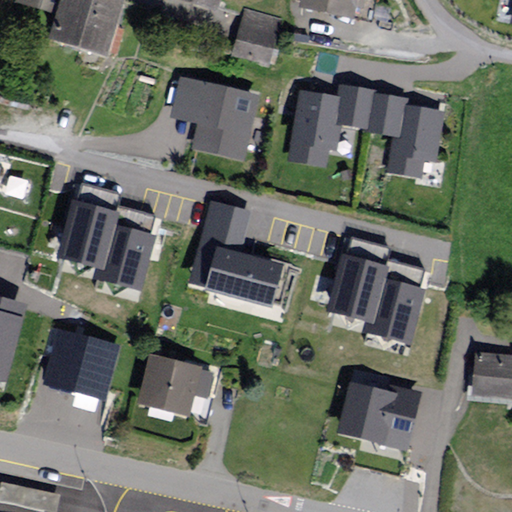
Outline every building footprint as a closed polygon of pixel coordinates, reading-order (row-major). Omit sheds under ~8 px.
[(121,4),(108,0),(11,0),(9,7),(45,19),(37,45),(101,65),(121,4)] [(172,0),(217,14),(221,0),(172,0)] [(294,0),(300,1),(299,9),(354,21),(356,9),(365,10),(366,0),(294,0)] [(282,18),(244,7),(231,57),(270,67),(282,18)] [(260,97),(180,78),(170,119),(196,126),(191,150),(245,162),(260,97)] [(287,162),(326,169),(329,153),(338,154),(342,128),(368,133),(375,94),(375,92),(339,86),(337,98),(300,92),(287,162)] [(387,174),(422,179),(425,163),(436,165),(445,114),(407,107),(408,99),(375,94),(368,133),(368,135),(392,140),(387,174)] [(253,212),(210,200),(186,286),(272,310),(284,267),(241,256),(253,212)] [(119,215),(71,201),(57,260),(97,271),(104,273),(117,227),(119,215)] [(117,227),(104,273),(97,271),(95,281),(141,294),(156,238),(117,227)] [(389,269),(341,255),(326,314),(366,325),(374,327),(386,281),(389,269)] [(386,281),(374,327),(366,325),(364,335),(411,348),(426,292),(386,281)] [(27,306),(0,299),(0,385),(6,385),(27,306)] [(121,346),(59,330),(44,386),(105,403),(121,346)] [(511,358),(470,353),(463,403),(511,410),(511,358)] [(202,368),(149,356),(137,406),(189,419),(195,398),(208,400),(215,373),(202,371),(202,368)] [(344,430),(392,442),(399,414),(411,416),(414,403),(354,388),(344,430)] [(409,446),(392,442),(362,435),(354,464),(401,476),(409,446)] [(0,479),(0,502),(56,509),(58,486),(0,479)]
